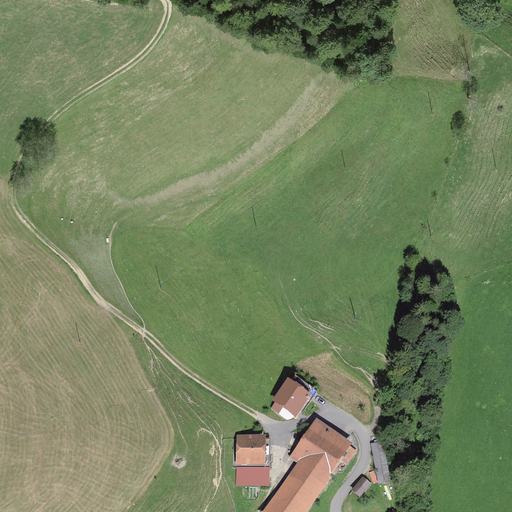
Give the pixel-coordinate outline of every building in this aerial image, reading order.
[(316,390),(294,376),(273,408),(290,418),(296,408),(301,412),(316,390)] [(353,450),(317,425),(296,455),(304,461),(267,511),(299,511),(338,457),(345,462),(353,450)] [(266,438),(239,437),(238,483),(265,484),(266,438)] [(380,488),(391,486),(384,445),(372,447),(380,488)] [(378,488),(370,481),(361,492),(369,499),(378,488)]
